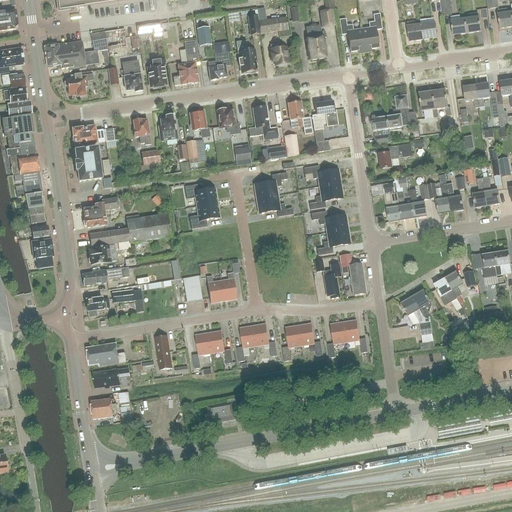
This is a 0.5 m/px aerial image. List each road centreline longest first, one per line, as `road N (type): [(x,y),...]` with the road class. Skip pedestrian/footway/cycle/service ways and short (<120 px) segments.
road 1 (unclassified): [(90,467),(394,412)]
road 2 (residential): [(46,119),(348,75)]
road 3 (tertiary): [(58,317),(70,290),(46,119)]
road 4 (unclassified): [(36,511),(2,322)]
road 5 (residential): [(72,340),(256,310)]
road 6 (residential): [(371,244),(348,75)]
road 7 (residential): [(371,244),(511,221)]
road 8 (residential): [(256,310),(233,175)]
road 9 (tertiary): [(90,467),(72,340)]
road 10 (residential): [(256,310),(378,303)]
road 11 (tertiary): [(46,119),(29,0)]
